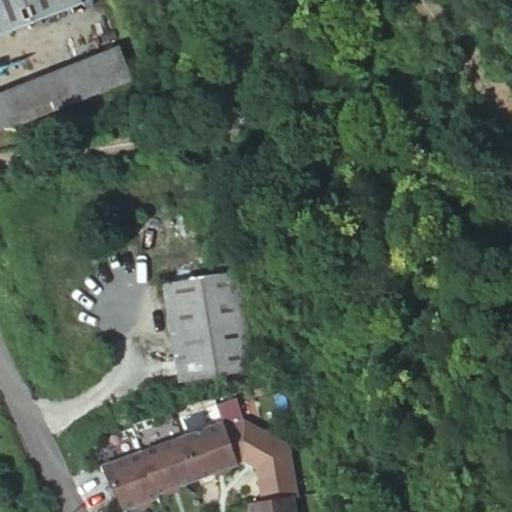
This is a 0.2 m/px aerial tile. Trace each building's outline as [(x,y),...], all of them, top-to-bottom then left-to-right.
[(76,0),(0,0),(0,34),(3,33),(22,25),(78,4),(76,0)] [(113,85),(101,55),(1,92),(14,124),(34,117),(67,104),(113,85)] [(167,282),(187,380),(260,366),(240,266),(167,282)] [(257,468),(263,502),(292,497),(296,496),(288,446),(244,420),(224,429),(235,461),(242,460),(257,468)] [(222,424),(182,438),(196,478),(214,472),(228,467),(227,464),(235,461),(224,429),(222,424)] [(182,438),(142,453),(155,490),(164,486),(165,489),(179,484),(196,478),(182,438)] [(142,453),(103,467),(123,508),(134,504),(147,498),(147,496),(155,493),(156,495),(157,494),(156,492),(155,490),(142,453)] [(179,484),(165,489),(166,493),(180,487),(179,484)] [(293,511),(292,497),(263,502),(253,504),(254,511),(293,511)] [(147,498),(134,504),(135,506),(149,501),(147,498)]
